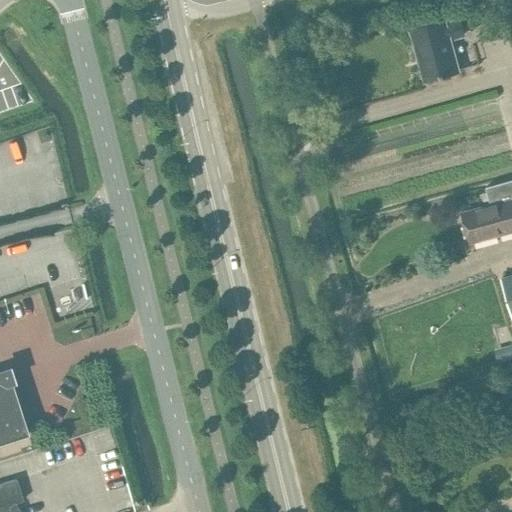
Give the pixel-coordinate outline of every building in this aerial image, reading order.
[(461,19),(446,23),(445,20),(411,30),(425,79),(459,70),(451,41),(466,37),(461,19)] [(511,179),(485,187),(491,207),(462,215),(469,240),(511,227),(511,179)] [(511,317),(511,273),(500,277),(511,317)] [(0,442),(28,433),(11,381),(9,376),(1,372),(0,372),(0,442)] [(17,508),(15,502),(23,500),(16,478),(0,483),(0,511),(19,511),(18,508),(17,508)]
